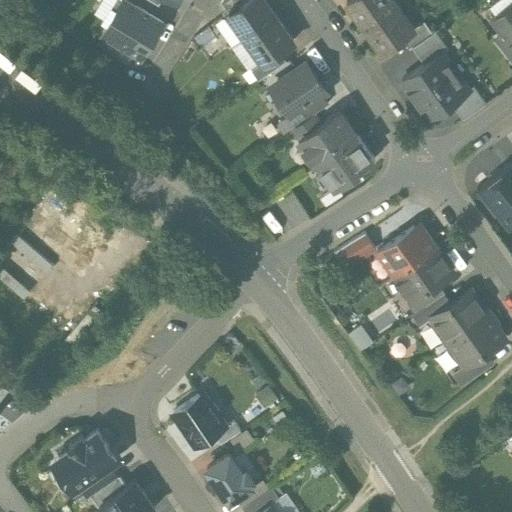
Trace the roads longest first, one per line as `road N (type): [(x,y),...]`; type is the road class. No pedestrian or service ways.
road 1 (residential): [(0,79),(171,205),(255,285)]
road 2 (residential): [(255,285),(424,511)]
road 3 (residential): [(302,0),(423,171)]
road 4 (residential): [(255,285),(423,171)]
road 5 (residential): [(255,285),(126,411)]
road 6 (residential): [(423,171),(511,295)]
road 7 (residential): [(126,411),(77,404),(47,415),(0,459)]
road 8 (residential): [(126,411),(197,511)]
